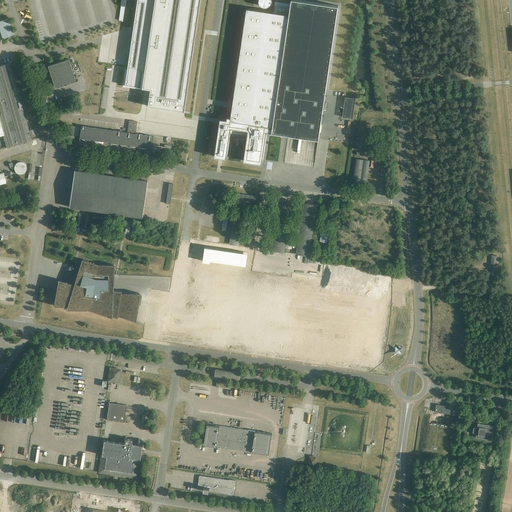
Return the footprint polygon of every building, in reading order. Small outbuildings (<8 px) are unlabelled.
[(136,0),(124,85),(149,89),(146,106),(183,111),(199,0),(136,0)] [(221,119),(220,124),(215,156),(220,157),(222,158),(227,158),(230,135),(231,133),(248,136),(248,137),(244,161),(262,163),(267,131),(283,134),(284,134),(288,135),(318,139),(319,139),(326,89),(338,6),(299,0),(291,0),(291,3),(275,1),(273,12),(254,9),(247,8),(231,117),(228,116),(227,119),(221,118),(221,119)] [(14,36),(14,35),(10,19),(0,21),(0,30),(3,39),(14,36)] [(75,80),(73,72),(69,59),(48,66),(51,75),(50,75),(51,77),(54,87),(75,80)] [(0,148),(31,140),(30,135),(32,135),(31,130),(29,131),(10,63),(0,65),(0,148)] [(150,156),(153,136),(135,134),(137,122),(129,120),(127,133),(125,132),(125,131),(120,130),(119,132),(89,127),(87,126),(87,127),(81,126),(82,126),(81,126),(78,145),(79,146),(79,145),(150,155),(150,156)] [(366,186),(370,161),(356,159),(353,184),(358,185),(366,186)] [(147,180),(147,174),(147,175),(76,164),(75,170),(74,170),(69,207),(141,217),(147,180)] [(258,206),(258,207),(259,196),(259,197),(237,193),(235,203),(257,206),(258,206)] [(288,228),(292,201),(279,199),(272,250),(285,252),(288,228)] [(309,256),(317,205),(304,203),(297,254),(309,256)] [(241,230),(242,218),(233,216),(230,241),(230,244),(239,245),(239,242),(239,241),(240,233),(241,233),(241,230)] [(56,289),(53,305),(66,306),(66,308),(89,309),(112,316),(112,315),(117,316),(117,315),(135,320),(138,303),(140,304),(141,296),(140,296),(140,293),(121,292),(121,290),(113,290),(114,265),(97,264),(81,259),(73,284),(58,279),(57,281),(56,281),(55,289),(56,289)] [(113,381),(111,390),(116,390),(117,384),(114,384),(114,381),(118,382),(120,369),(110,368),(108,381),(113,381)] [(215,372),(215,376),(214,378),(225,380),(226,377),(240,379),(240,376),(241,372),(216,369),(215,372)] [(124,422),(125,413),(126,405),(109,402),(106,420),(124,422)] [(436,404),(435,412),(450,414),(451,406),(436,404)] [(478,423),(477,427),(476,438),(492,440),(494,426),(478,423)] [(272,433),(208,424),(207,424),(204,444),(269,454),(272,433)] [(140,461),(142,445),(131,444),(132,439),(130,438),(124,438),(124,442),(103,439),(101,455),(102,455),(99,472),(137,478),(140,461)] [(229,480),(200,475),(197,489),(204,490),(203,491),(209,491),(209,490),(227,493),(227,494),(233,494),(235,480),(229,479),(229,480)]
